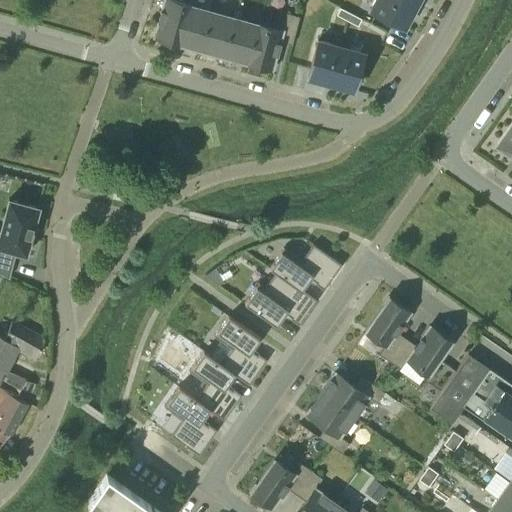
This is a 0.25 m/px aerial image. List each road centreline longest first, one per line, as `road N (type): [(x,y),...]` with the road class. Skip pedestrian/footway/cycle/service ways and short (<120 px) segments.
road 1 (residential): [(114,63),(351,128),(397,105),(463,0)]
road 2 (residential): [(0,500),(42,447),(62,390),(62,203)]
road 3 (residential): [(214,491),(372,249)]
road 4 (residential): [(511,210),(438,159),(511,55)]
